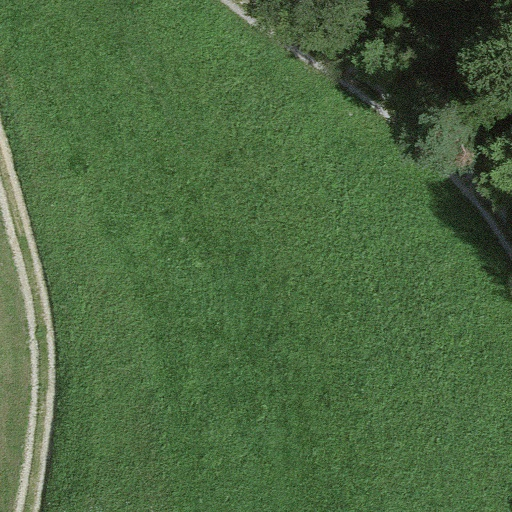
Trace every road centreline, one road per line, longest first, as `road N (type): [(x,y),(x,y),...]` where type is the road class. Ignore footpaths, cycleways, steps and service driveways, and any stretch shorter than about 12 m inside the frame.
road 1 (track): [(511,238),(476,184),(424,132),(229,0)]
road 2 (track): [(0,147),(45,335),(47,384),(27,511)]
